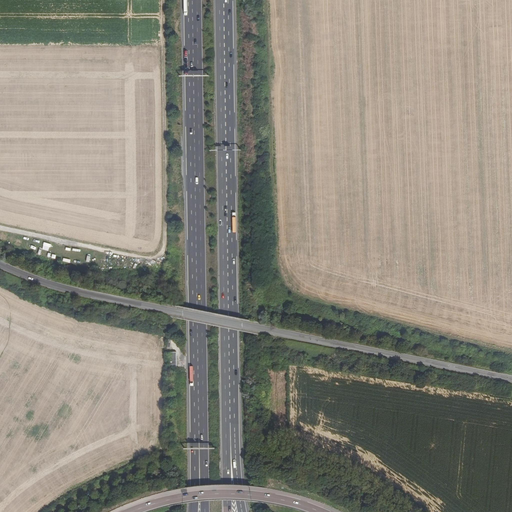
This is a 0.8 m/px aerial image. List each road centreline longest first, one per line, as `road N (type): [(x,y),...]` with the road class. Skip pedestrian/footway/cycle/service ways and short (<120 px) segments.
road 1 (tertiary): [(511,379),(55,285),(0,258)]
road 2 (track): [(511,356),(305,303),(290,289),(279,265),(269,0)]
road 3 (track): [(164,0),(163,264),(0,233)]
road 4 (trunk): [(230,429),(223,0)]
road 5 (trunk): [(191,0),(198,427)]
road 6 (motorway): [(319,511),(237,493),(181,497),(132,511)]
